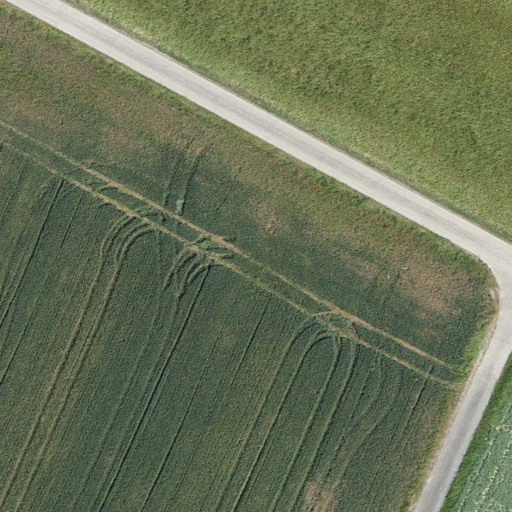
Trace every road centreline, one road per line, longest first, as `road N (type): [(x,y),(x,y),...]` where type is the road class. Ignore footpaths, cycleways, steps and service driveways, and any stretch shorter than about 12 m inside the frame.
road 1 (track): [(511,255),(41,0)]
road 2 (track): [(427,511),(511,323)]
